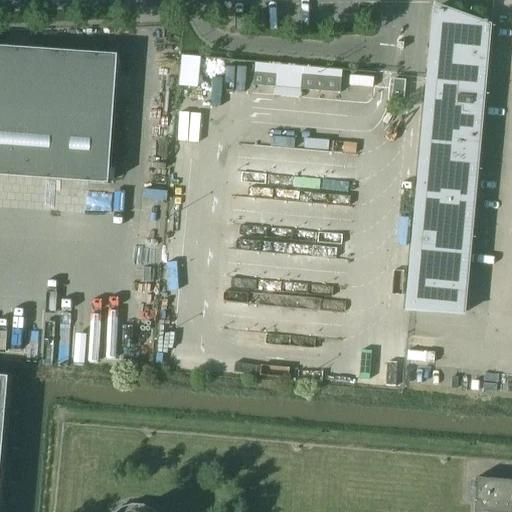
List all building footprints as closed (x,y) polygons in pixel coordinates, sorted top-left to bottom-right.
[(485,71),(490,26),(435,8),(430,66),(438,66),(437,78),(423,77),(423,78),(429,79),(408,309),(463,314),(482,112),(484,84),(486,84),(486,83),(483,83),(484,70),(485,71)] [(0,176),(107,184),(116,55),(0,47),(0,176)] [(274,88),(275,76),(253,74),(252,86),(274,88)] [(340,93),(341,79),(301,76),(300,90),(340,93)] [(403,100),(405,81),(393,80),(391,99),(403,100)] [(511,511),(511,481),(477,478),(474,510),(500,511),(511,511)]
